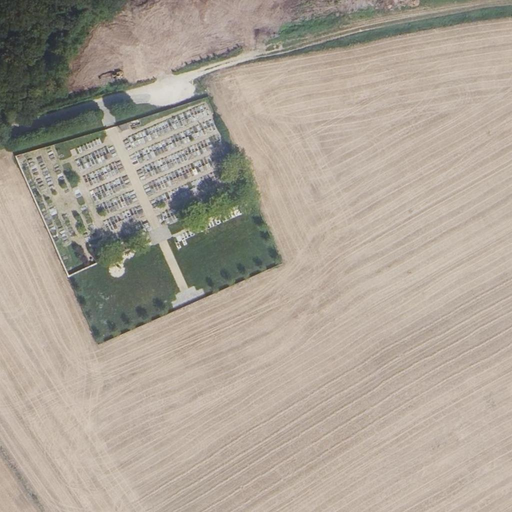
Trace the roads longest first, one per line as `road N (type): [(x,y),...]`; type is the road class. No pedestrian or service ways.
road 1 (track): [(176,79),(263,49),(511,13)]
road 2 (unclassified): [(0,135),(176,79)]
